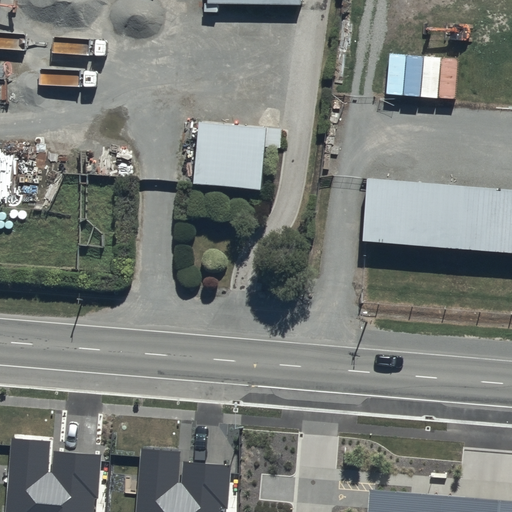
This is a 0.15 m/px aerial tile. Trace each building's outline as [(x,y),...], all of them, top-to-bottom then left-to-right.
[(265,127),(198,123),(194,186),(262,190),(265,127)] [(511,190),(369,180),(363,240),(511,252),(511,190)] [(50,440),(11,437),(4,511),(95,511),(100,454),(53,450),(52,472),(48,472),(50,440)] [(182,451),(142,448),(136,511),(224,511),(224,508),(227,508),(231,465),(181,461),(182,451)] [(511,511),(511,504),(371,495),(369,511),(511,511)]
